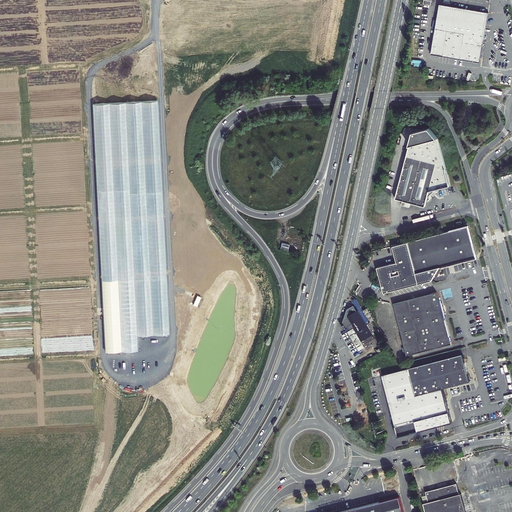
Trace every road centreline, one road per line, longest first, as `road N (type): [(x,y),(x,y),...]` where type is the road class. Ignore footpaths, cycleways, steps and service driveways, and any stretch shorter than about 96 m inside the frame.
road 1 (trunk): [(264,433),(312,317),(381,0)]
road 2 (trunk): [(354,65),(293,338),(258,417),(225,466)]
road 3 (trunk): [(217,187),(280,272),(285,323),(248,416),(166,511)]
road 4 (trunk): [(354,65),(324,166),(304,202),(273,216),(253,214),(217,187)]
road 5 (trunk): [(217,187),(215,141),(244,112),(288,101),(392,98)]
road 6 (secondary): [(402,0),(357,213)]
road 7 (tertiary): [(511,417),(381,457),(334,435)]
road 8 (tertiary): [(511,285),(483,175),(488,160),(511,142)]
road 9 (tertiary): [(332,470),(477,440)]
road 10 (trunk): [(392,98),(427,102),(446,114),(476,192)]
road 11 (secondary): [(350,244),(317,369)]
road 12 (tertiary): [(479,206),(511,328)]
